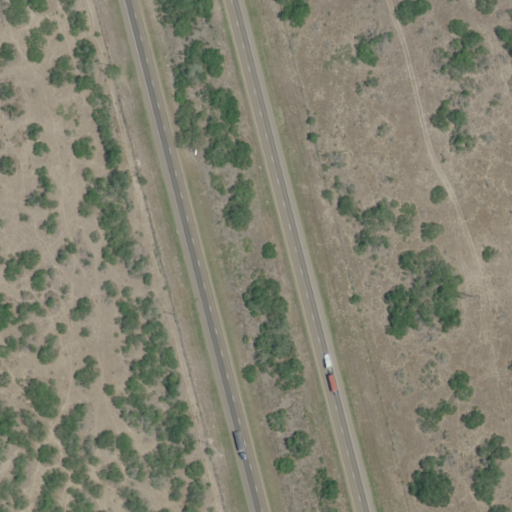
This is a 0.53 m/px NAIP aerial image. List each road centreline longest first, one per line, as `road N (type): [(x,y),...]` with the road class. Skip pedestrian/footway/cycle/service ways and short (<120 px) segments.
road 1 (trunk): [(368,511),(254,72)]
road 2 (trunk): [(162,98),(268,511)]
